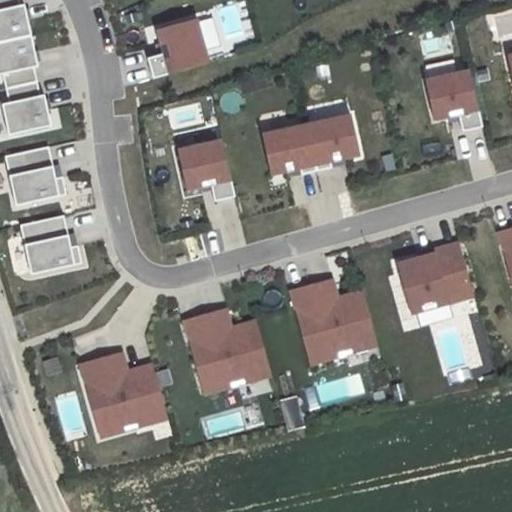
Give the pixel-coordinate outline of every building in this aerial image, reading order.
[(17,0),(0,0),(0,43),(31,37),(24,6),(20,7),(17,0)] [(147,60),(152,80),(208,64),(195,20),(157,31),(161,45),(164,55),(157,57),(147,60)] [(37,67),(31,37),(0,43),(0,76),(3,76),(6,90),(36,83),(33,69),(37,67)] [(155,47),(157,57),(164,55),(161,45),(155,47)] [(469,72),(425,82),(434,121),(447,118),(458,115),(459,121),(462,132),(482,128),(469,72)] [(40,97),(36,83),(6,90),(9,105),(2,106),(9,137),(51,127),(44,97),(40,97)] [(447,118),(449,124),(459,121),(458,115),(447,118)] [(306,126),(316,172),(331,169),(330,163),(344,160),(359,156),(351,116),(306,126)] [(301,176),(316,172),(306,126),(262,136),(271,176),(287,173),(300,170),(301,176)] [(222,142),(177,152),(186,191),(200,188),(210,186),(211,192),(214,203),(235,198),(222,142)] [(55,180),(48,148),(4,158),(15,207),(66,196),(62,179),(55,180)] [(330,163),(331,169),(345,166),(344,160),(330,163)] [(287,173),(288,179),(301,176),(300,170),(287,173)] [(210,186),(200,188),(201,194),(211,192),(210,186)] [(63,218),(20,227),(31,276),(81,265),(77,248),(70,249),(63,218)] [(511,228),(497,233),(511,286),(511,228)] [(418,259),(397,266),(410,315),(474,297),(459,244),(433,251),(434,255),(418,259)] [(417,254),(418,259),(434,255),(432,249),(417,254)] [(321,283),(326,302),(338,299),(332,280),(321,283)] [(376,339),(362,292),(338,299),(326,302),(321,283),(289,292),(310,366),(346,356),(343,348),(376,339)] [(225,310),(214,313),(220,332),(231,329),(225,310)] [(237,377),(269,368),(256,322),(220,332),(214,313),(183,323),(203,396),(239,385),(237,377)] [(117,376),(128,373),(123,354),(111,357),(117,376)] [(117,376),(111,357),(80,366),(101,439),(136,429),(134,422),(166,413),(153,366),(128,373),(117,376)] [(134,422),(136,429),(168,420),(166,413),(134,422)]
